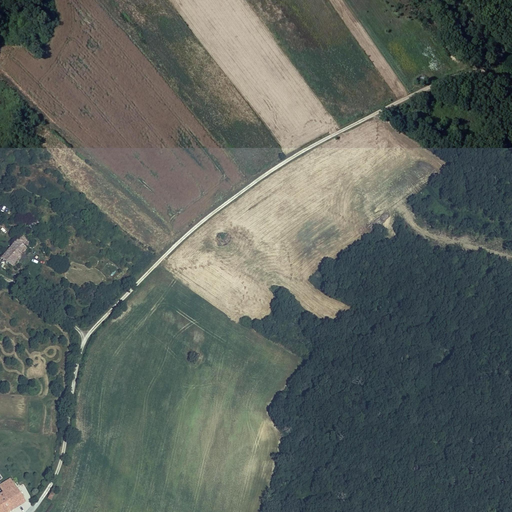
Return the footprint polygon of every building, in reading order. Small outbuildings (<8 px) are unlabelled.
[(16,230),(14,233),(27,243),(29,240),(16,230)] [(14,233),(11,237),(24,247),(27,243),(14,233)] [(24,247),(11,237),(0,251),(0,260),(8,267),(24,247)] [(5,484),(9,491),(15,488),(11,481),(5,484)] [(9,491),(0,496),(0,511),(13,511),(25,505),(15,488),(9,491)]
